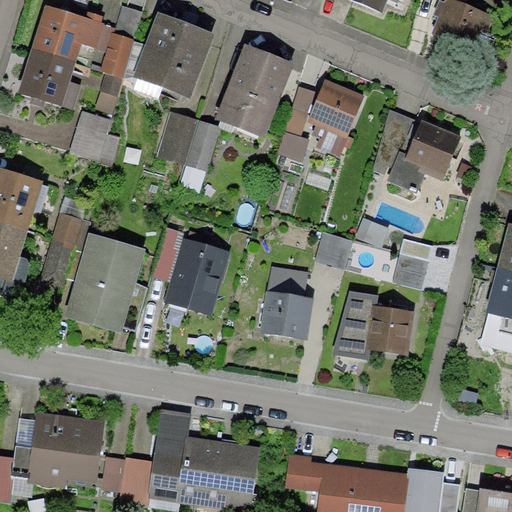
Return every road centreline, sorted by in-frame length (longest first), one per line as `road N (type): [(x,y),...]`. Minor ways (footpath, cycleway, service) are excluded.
road 1 (residential): [(0,356),(423,428)]
road 2 (residential): [(511,115),(423,428)]
road 3 (residential): [(511,110),(231,0)]
